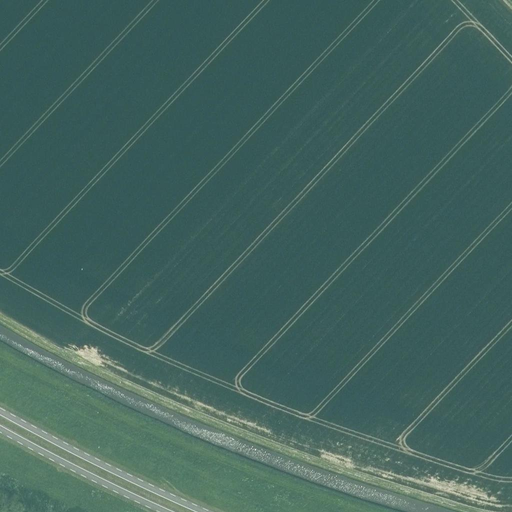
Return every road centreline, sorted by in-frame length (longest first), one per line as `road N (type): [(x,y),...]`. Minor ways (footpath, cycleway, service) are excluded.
road 1 (primary): [(204,511),(0,411)]
road 2 (primary): [(0,428),(163,511)]
